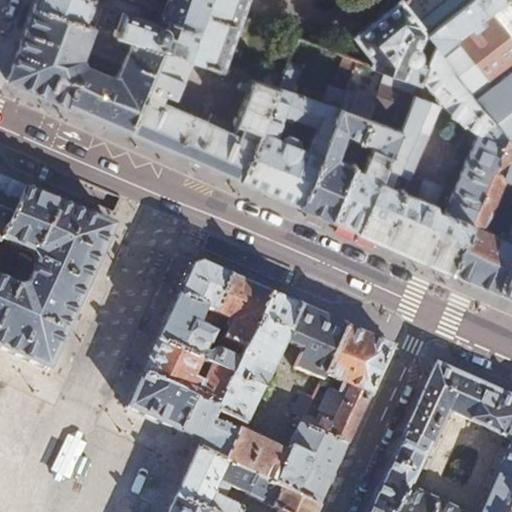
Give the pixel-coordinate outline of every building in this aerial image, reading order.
[(160,49),(190,60),(220,70),(245,0),(32,0),(31,5),(160,49)] [(407,0),(400,6),(398,3),(354,37),(376,64),(374,67),(389,73),(421,86),(425,77),(438,47),(425,30),(463,0),(407,0)] [(463,0),(425,30),(438,47),(508,141),(511,146),(511,11),(503,0),(463,0)] [(3,79),(65,106),(75,83),(134,109),(160,49),(31,5),(17,41),(3,79)] [(416,97),(358,233),(451,274),(508,141),(438,47),(425,77),(467,134),(479,140),(442,229),(432,226),(438,212),(435,208),(441,190),(425,183),(418,200),(405,194),(442,108),(416,97)] [(238,182),(279,90),(256,82),(241,77),(236,88),(247,93),(234,126),(236,127),(232,136),(160,104),(163,96),(173,100),(190,60),(160,49),(134,109),(124,132),(205,167),(238,182)] [(320,104),(292,94),(304,69),(290,63),(284,77),(279,90),(238,182),(297,208),(340,110),(348,93),(328,85),(320,104)] [(256,82),(279,90),(284,77),(261,69),(256,82)] [(348,93),(340,110),(368,121),(360,142),(373,147),(363,173),(349,167),(327,220),(358,233),(416,97),(421,86),(389,73),(378,100),(349,89),(348,93)] [(94,120),(124,132),(134,109),(75,83),(65,106),(94,120)] [(327,220),(349,167),(360,142),(368,121),(340,110),(297,208),(327,220)] [(477,286),(500,295),(511,267),(511,146),(508,141),(451,274),(477,286)] [(0,233),(22,187),(0,177),(0,233)] [(0,349),(46,370),(79,298),(111,227),(22,187),(0,233),(0,240),(29,253),(33,262),(22,286),(15,292),(0,284),(0,349)] [(212,313),(228,276),(213,269),(201,264),(187,265),(174,295),(204,309),(212,313)] [(511,267),(500,295),(511,300),(511,267)] [(244,350),(270,294),(250,285),(228,276),(212,313),(231,322),(223,340),(244,350)] [(286,341),(301,307),(287,301),(270,294),(244,350),(239,362),(232,378),(218,410),(216,416),(220,418),(239,426),(246,429),(286,341)] [(164,316),(154,340),(195,360),(206,365),(232,378),(239,362),(216,351),(206,355),(200,353),(209,333),(204,331),(196,328),(204,309),(174,295),(164,316)] [(324,317),(301,307),(286,341),(303,349),(295,367),(321,380),(324,374),(346,326),(324,317)] [(370,337),(346,326),(324,374),(341,382),(338,389),(329,385),(319,409),(322,411),(318,419),(306,414),(302,424),(346,444),(366,401),(391,347),(379,341),(370,337)] [(191,397),(218,410),(232,378),(206,365),(199,381),(188,378),(195,360),(154,340),(146,356),(139,373),(191,397)] [(505,511),(511,498),(511,398),(494,390),(434,364),(366,511),(505,511)] [(191,397),(139,373),(123,407),(176,431),(191,397)] [(197,441),(193,449),(222,463),(235,435),(217,427),(220,418),(216,416),(218,410),(191,397),(176,431),(197,441)] [(235,435),(222,463),(223,463),(317,508),(332,474),(346,444),(302,424),(287,457),(236,433),(235,435)] [(314,511),(317,508),(223,463),(222,463),(193,449),(171,496),(204,511),(314,511)] [(204,511),(171,496),(162,511),(204,511)]
